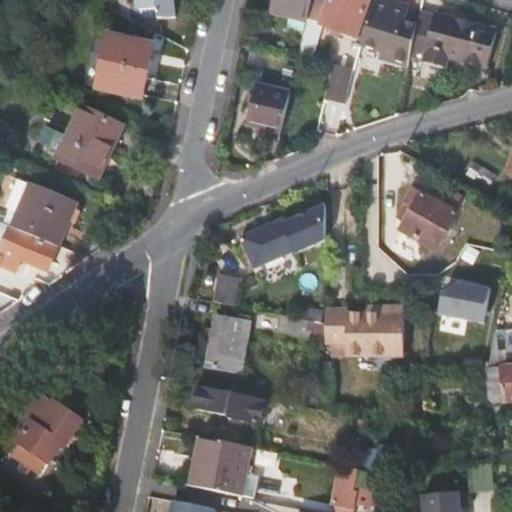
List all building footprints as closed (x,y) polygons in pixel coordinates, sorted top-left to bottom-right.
[(137,0),(137,6),(154,6),(155,13),(172,13),(170,0),(137,0)] [(309,19),(313,0),(276,0),(274,12),(309,19)] [(358,37),(370,0),(313,0),(309,19),(309,20),(321,24),(358,37)] [(391,59),(409,66),(412,53),(418,26),(405,22),(409,7),(382,0),(374,0),(362,44),(378,49),(392,53),(391,59)] [(434,14),(421,10),(418,26),(412,53),(421,55),(421,57),(440,62),(443,51),(483,63),(493,28),(436,10),(434,14)] [(321,24),(309,20),(299,60),(313,63),(321,24)] [(153,45),(110,37),(102,88),(144,96),(153,45)] [(347,101),(355,67),(335,63),(327,97),(347,101)] [(247,124),(282,133),(292,92),(256,83),(247,124)] [(123,127),(80,107),(67,136),(59,132),(49,151),(100,176),(123,127)] [(10,226),(25,232),(26,232),(58,245),(74,202),(16,179),(6,207),(15,212),(10,226)] [(413,186),(405,202),(411,205),(409,207),(412,210),(407,220),(402,229),(436,249),(465,199),(437,183),(429,195),(413,186)] [(397,215),(407,220),(412,210),(409,207),(411,205),(405,202),(397,215)] [(241,236),(255,266),(294,248),(296,251),(327,237),(327,203),(283,223),(267,230),(265,226),(241,236)] [(281,218),(265,226),(267,230),(283,223),(281,218)] [(25,232),(10,226),(0,221),(0,272),(13,277),(18,265),(45,276),(56,247),(24,235),(25,232)] [(214,300),(237,305),(242,276),(220,272),(214,300)] [(438,312),(484,321),(491,287),(459,281),(442,292),(438,312)] [(349,308),(328,308),(328,323),(328,341),(348,341),(349,354),(405,353),(404,307),(388,307),(388,312),(350,313),(349,308)] [(248,320),(217,313),(208,365),(240,370),(248,320)] [(312,336),(315,320),(282,314),(279,329),(312,336)] [(511,328),(495,330),(490,361),(511,359),(511,328)] [(511,363),(488,366),(491,401),(511,399),(511,363)] [(394,418),(396,369),(383,370),(381,420),(394,418)] [(261,424),(265,399),(197,385),(192,407),(229,414),(230,417),(261,424)] [(30,422),(19,440),(48,460),(59,443),(62,444),(78,420),(38,393),(22,416),(30,422)] [(244,474),(250,446),(202,436),(192,486),(253,498),(257,477),(244,474)] [(43,467),(48,460),(19,440),(13,448),(43,467)] [(473,490),(495,489),(493,461),(471,463),(473,490)] [(367,496),(373,497),(376,475),(342,467),(335,503),(340,505),(339,511),(354,511),(358,493),(367,496)] [(378,470),(376,498),(401,496),(399,469),(378,470)] [(461,511),(460,491),(424,494),(425,511),(461,511)] [(367,496),(364,511),(375,511),(376,498),(373,497),(367,496)] [(171,511),(214,511),(215,510),(174,501),(171,511)]
